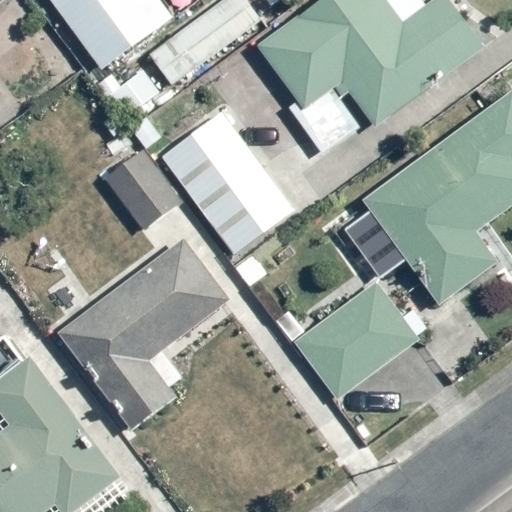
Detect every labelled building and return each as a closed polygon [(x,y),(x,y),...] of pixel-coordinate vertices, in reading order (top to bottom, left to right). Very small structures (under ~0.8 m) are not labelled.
[(176,18),(163,0),(55,0),(104,69),(141,43),(176,18)] [(242,0),(225,0),(184,30),(149,54),(171,85),(258,23),(242,0)] [(324,0),(262,46),(312,114),(301,121),(325,154),(360,127),(333,90),(347,81),(380,127),(489,47),(454,0),(438,0),(429,7),(423,0),(324,0)] [(511,91),(340,218),(384,277),(411,257),(445,303),(501,261),(479,232),(511,207),(511,91)] [(296,211),(217,102),(158,145),(237,254),(296,211)] [(184,203),(146,149),(105,178),(143,232),(184,203)] [(234,297),(186,232),(58,327),(134,429),(192,386),(164,348),(234,297)] [(424,338),(379,278),(298,338),(342,398),(424,338)] [(103,511),(133,489),(29,356),(0,378),(0,511),(103,511)]
